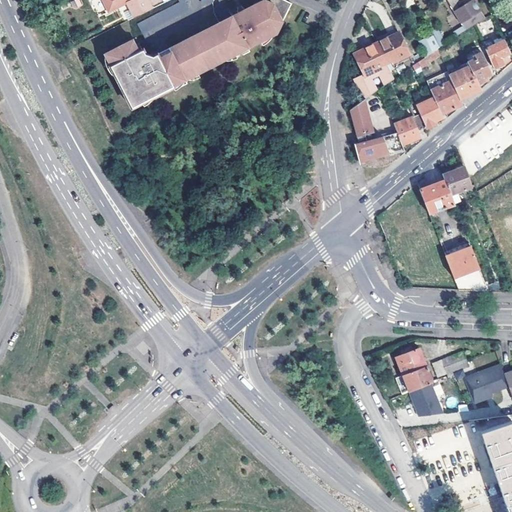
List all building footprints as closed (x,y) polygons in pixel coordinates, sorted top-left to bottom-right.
[(153,55),(151,55),(145,53),(143,49),(139,51),(133,39),(105,53),(117,77),(132,106),(142,101),(153,95),(173,84),(185,78),(186,77),(198,71),(223,59),(235,52),(260,39),(272,33),(276,31),(290,1),(288,0),(258,0),(244,7),(246,10),(240,13),(238,10),(182,40),(183,43),(171,50),(170,47),(157,53),(153,55)] [(152,8),(148,0),(106,0),(111,10),(129,1),(136,16),(152,8)] [(194,7),(190,0),(180,0),(177,2),(138,21),(143,32),(180,14),(194,7)] [(474,0),(446,0),(466,31),(485,18),(474,0)] [(376,44),(386,64),(391,62),(392,64),(409,55),(398,32),(376,44)] [(267,40),(272,33),(260,39),(262,43),(267,40)] [(441,48),(435,36),(427,40),(430,47),(434,45),(437,51),(438,50),(441,48)] [(501,43),(486,50),(494,68),(503,63),(501,58),(510,54),(504,41),(501,43)] [(365,100),(377,92),(369,76),(378,71),(386,86),(394,80),(386,64),(376,44),(354,55),(364,75),(354,80),(364,100),(365,100)] [(426,58),(413,67),(416,72),(440,55),(438,50),(437,51),(430,55),(426,58)] [(470,66),(478,83),(488,78),(487,77),(493,74),(483,52),(475,56),(476,59),(474,60),(469,63),(470,66)] [(112,72),(117,77),(105,53),(106,58),(107,62),(110,69),(112,72)] [(450,76),(453,82),(461,99),(471,94),(481,89),(478,83),(470,66),(450,76)] [(428,81),(432,91),(453,82),(450,76),(448,72),(428,81)] [(180,85),(183,82),(184,80),(185,78),(173,84),(175,89),(177,87),(180,85)] [(434,95),(442,112),(443,111),(446,115),(463,104),(461,99),(453,82),(432,91),(434,95)] [(152,98),(153,95),(142,101),(144,105),(147,103),(149,101),(152,98)] [(434,95),(417,103),(421,112),(426,126),(427,127),(435,122),(434,119),(443,114),(442,112),(434,95)] [(349,110),(352,122),(366,119),(372,133),(374,133),(365,100),(364,100),(349,110)] [(421,112),(395,125),(398,133),(403,145),(422,136),(419,131),(426,126),(421,112)] [(406,151),(403,145),(398,133),(374,139),(372,133),(366,119),(352,122),(357,139),(362,158),(359,164),(406,151)] [(446,181),(451,193),(460,189),(472,184),(465,167),(444,175),(446,181)] [(451,193),(446,181),(441,183),(422,191),(430,213),(440,209),(455,203),(451,193)] [(451,193),(455,203),(464,199),(460,189),(451,193)] [(440,209),(430,213),(435,223),(444,219),(440,209)] [(471,247),(448,256),(456,278),(480,268),(471,247)] [(415,272),(437,263),(435,257),(413,266),(415,272)] [(433,384),(419,350),(396,359),(409,393),(431,384),(433,384)] [(469,367),(464,353),(432,365),(438,379),(469,367)] [(507,387),(502,373),(499,365),(463,377),(472,403),(484,398),(483,394),(484,393),(486,392),(488,393),(507,387)] [(511,369),(502,373),(507,387),(511,399),(511,369)] [(431,384),(409,393),(414,404),(420,418),(444,415),(431,384)] [(511,511),(511,423),(511,421),(481,432),(509,511),(511,511)]
